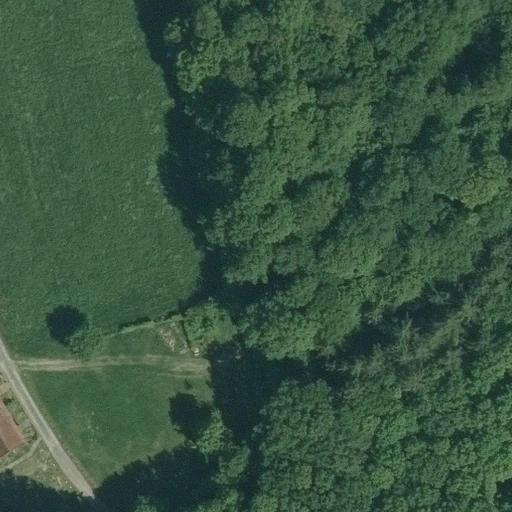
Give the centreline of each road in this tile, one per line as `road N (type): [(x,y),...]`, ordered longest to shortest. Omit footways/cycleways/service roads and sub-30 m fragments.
road 1 (track): [(511,295),(233,511)]
road 2 (residential): [(0,334),(79,467)]
